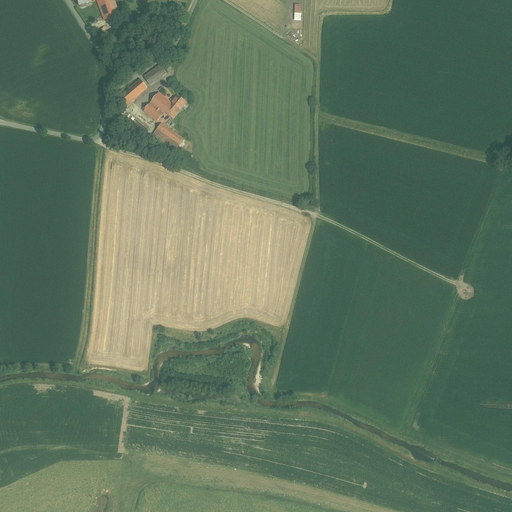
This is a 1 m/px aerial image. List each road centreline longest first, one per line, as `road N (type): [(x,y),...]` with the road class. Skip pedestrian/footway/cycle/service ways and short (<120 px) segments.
road 1 (unclassified): [(113,87),(103,131),(87,143),(0,120)]
road 2 (unclassified): [(197,0),(169,50),(113,87)]
